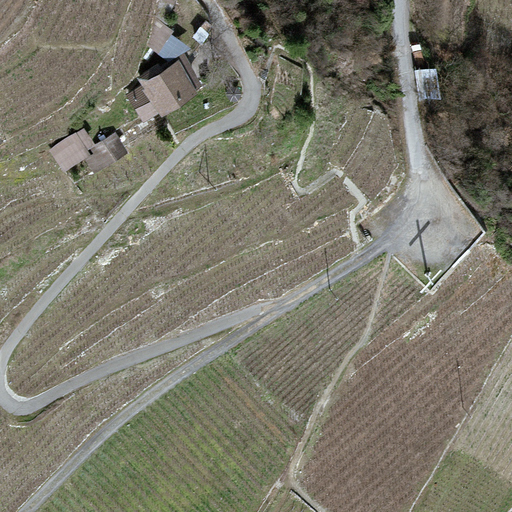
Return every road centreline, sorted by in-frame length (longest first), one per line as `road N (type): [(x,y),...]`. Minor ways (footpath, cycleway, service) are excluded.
road 1 (residential): [(0,365),(35,311),(172,161),(248,106),(253,87),(208,0)]
road 2 (residential): [(398,0),(415,204),(394,233),(274,313)]
road 3 (residential): [(274,313),(233,319),(27,408),(11,408),(0,394)]
road 4 (track): [(246,330),(129,414),(33,511)]
